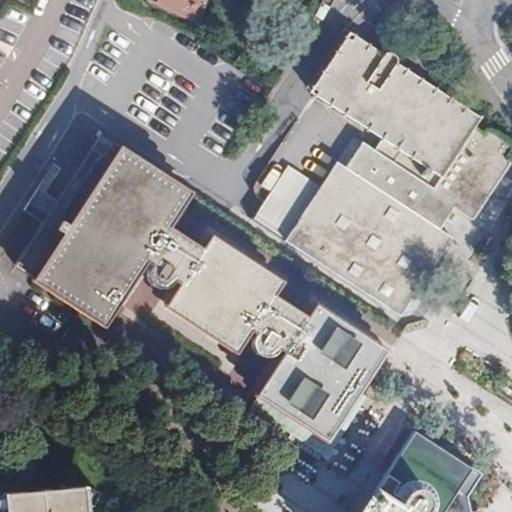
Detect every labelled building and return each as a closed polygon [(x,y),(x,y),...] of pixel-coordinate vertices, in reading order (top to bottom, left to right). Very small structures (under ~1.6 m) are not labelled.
[(150,0),(192,19),(200,0),(150,0)] [(511,173),(511,135),(497,125),(494,126),(491,130),(482,124),(485,119),(461,103),(400,65),(404,59),(402,54),(396,50),(391,51),(387,57),(357,38),(321,94),(391,138),(383,149),(371,141),(353,167),(323,213),(313,206),(303,221),(291,239),(406,311),(457,231),(444,223),(458,201),(480,216),(486,205),(511,173)] [(61,208),(58,206),(50,217),(54,219),(46,232),(20,274),(104,328),(142,267),(164,233),(167,235),(172,238),(150,272),(148,276),(170,290),(173,286),(194,252),(203,258),(182,292),(168,314),(234,355),(248,333),(269,299),(273,302),(277,305),(256,339),(253,343),(275,357),(278,353),(299,319),(308,325),(287,358),(264,393),(332,437),(383,356),(388,347),(322,305),(315,317),(291,302),(278,294),(273,290),(281,278),(217,236),(211,247),(187,233),(175,225),(169,221),(182,201),(186,195),(103,142),(101,148),(61,208)] [(323,213),(353,167),(344,161),(313,206),(323,213)] [(50,217),(58,206),(42,195),(35,206),(50,217)] [(291,239),(303,221),(271,201),(262,214),(259,219),(291,239)] [(27,219),(42,229),(50,217),(35,206),(27,219)] [(50,217),(42,229),(46,232),(54,219),(50,217)] [(164,233),(142,267),(145,269),(150,272),(172,238),(167,235),(164,233)] [(194,252),(173,286),(182,292),(203,258),(194,252)] [(252,336),(256,339),(277,305),(273,302),(269,299),(248,333),(252,336)] [(278,353),(287,358),(308,325),(299,319),(278,353)] [(417,427),(403,450),(442,464),(451,449),(417,427)] [(473,511),(470,494),(485,470),(451,449),(442,464),(403,450),(363,511),(473,511)] [(89,511),(86,485),(5,494),(6,511),(89,511)]
